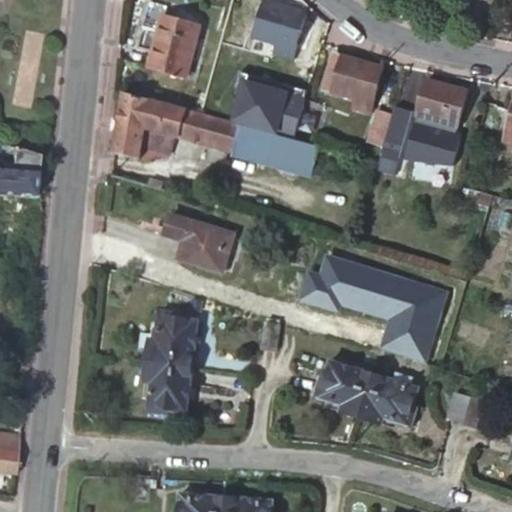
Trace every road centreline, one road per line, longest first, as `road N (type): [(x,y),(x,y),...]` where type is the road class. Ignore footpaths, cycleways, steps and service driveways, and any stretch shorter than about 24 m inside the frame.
road 1 (residential): [(493,511),(332,460),(42,445)]
road 2 (secondary): [(88,0),(42,445)]
road 3 (residential): [(331,0),(380,33),(465,56)]
